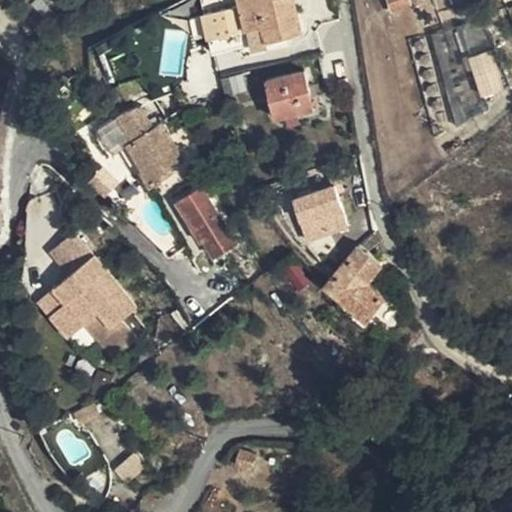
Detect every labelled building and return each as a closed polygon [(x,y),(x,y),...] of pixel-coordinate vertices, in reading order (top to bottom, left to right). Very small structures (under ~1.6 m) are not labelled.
[(261,49),(298,34),(292,6),(301,3),(300,0),(251,0),(239,2),(250,53),(261,49)] [(407,0),(389,8),(395,22),(414,15),(407,0)] [(200,14),(205,44),(239,38),(234,8),(200,14)] [(301,47),(298,34),(261,49),(250,53),(251,59),(285,50),(301,47)] [(286,58),(285,50),(251,59),(252,65),(286,58)] [(490,60),(472,65),(484,105),(502,100),(490,60)] [(273,122),(310,113),(302,84),(267,92),(273,122)] [(312,123),(310,113),(273,122),(275,132),(312,123)] [(127,135),(152,130),(146,121),(125,132),(127,135)] [(160,143),(152,130),(127,135),(140,155),(135,158),(151,184),(147,187),(158,205),(174,195),(171,189),(179,184),(192,176),(168,138),(160,143)] [(140,155),(127,135),(115,138),(103,145),(119,171),(125,167),(140,191),(147,187),(151,184),(135,158),(140,155)] [(182,190),(179,184),(171,189),(174,195),(182,190)] [(290,200),(304,244),(349,229),(334,185),(290,200)] [(204,205),(178,222),(203,258),(206,256),(217,273),(240,258),(204,205)] [(66,294),(91,276),(75,253),(50,270),(66,294)] [(369,291),(382,276),(383,273),(374,266),(360,256),(343,278),(365,295),(369,291)] [(130,333),(91,276),(66,294),(34,315),(62,356),(78,343),(94,332),(106,350),(116,343),(130,333)] [(328,295),(372,330),(389,306),(369,291),(365,295),(343,278),(328,295)] [(130,364),(116,343),(106,350),(94,332),(78,343),(104,381),(130,364)] [(263,470),(257,469),(246,465),(242,480),(257,483),(259,484),(263,470)]
